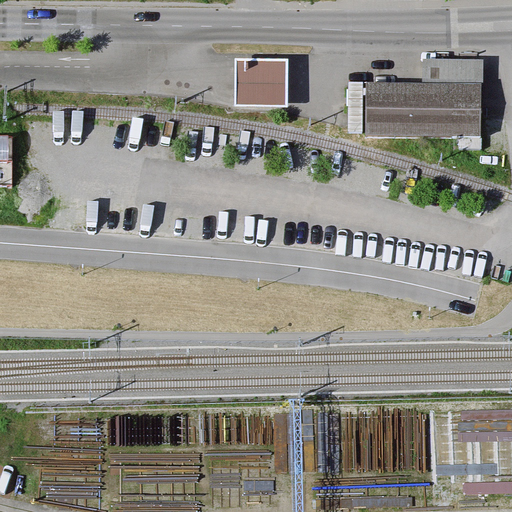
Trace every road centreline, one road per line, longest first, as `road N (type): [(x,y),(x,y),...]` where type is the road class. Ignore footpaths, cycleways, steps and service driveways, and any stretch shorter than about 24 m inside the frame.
road 1 (unknown): [(511,227),(487,229),(167,168),(35,163)]
road 2 (unclassified): [(0,238),(289,265),(477,300)]
road 3 (tertiary): [(0,25),(260,28)]
road 4 (tertiary): [(260,28),(511,29)]
